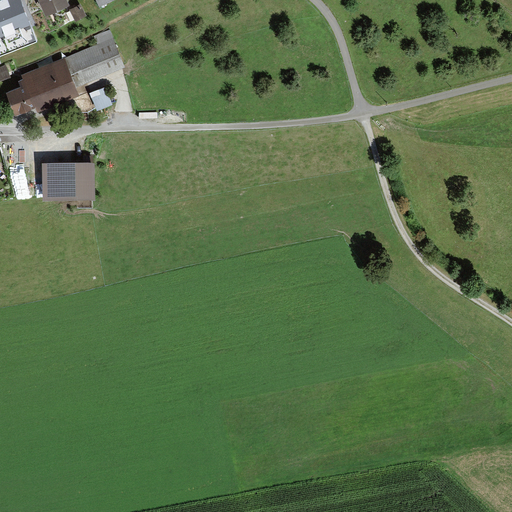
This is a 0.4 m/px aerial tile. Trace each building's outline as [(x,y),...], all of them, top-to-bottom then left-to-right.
[(0,0),(0,55),(34,41),(17,0),(0,0)] [(41,0),(46,10),(68,1),(67,0),(41,0)] [(75,19),(86,13),(81,2),(69,8),(75,19)] [(76,84),(124,63),(110,28),(94,35),(97,42),(65,56),(65,55),(22,73),(24,76),(20,78),(21,82),(7,88),(16,109),(30,103),(36,101),(39,108),(79,91),(76,84)] [(6,64),(0,66),(0,79),(10,75),(6,64)] [(112,100),(105,84),(90,91),(96,107),(112,100)] [(95,162),(43,164),(44,201),(96,200),(95,162)]
